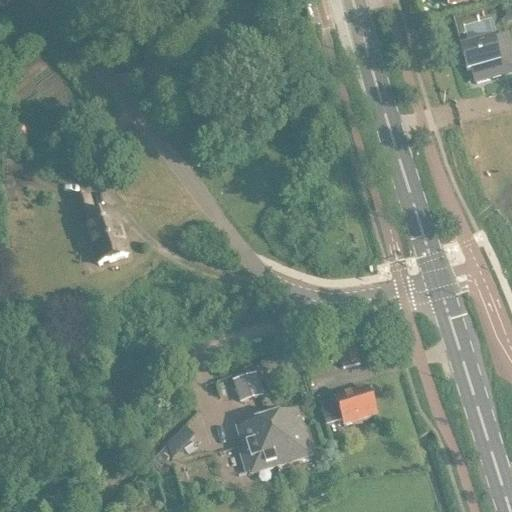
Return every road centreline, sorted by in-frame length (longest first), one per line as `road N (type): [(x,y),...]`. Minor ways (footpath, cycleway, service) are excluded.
road 1 (unclassified): [(324,301),(264,280),(45,0)]
road 2 (track): [(324,301),(145,374),(93,417),(32,511)]
road 3 (secondary): [(439,281),(354,0)]
road 4 (secondary): [(510,511),(439,281)]
